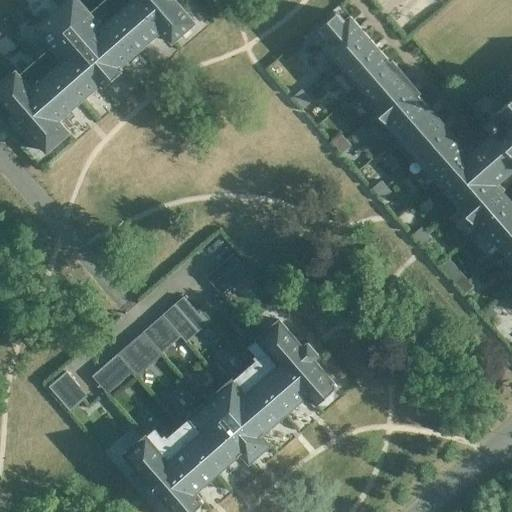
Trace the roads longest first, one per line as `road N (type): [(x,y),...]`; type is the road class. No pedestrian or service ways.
road 1 (residential): [(0,155),(137,316)]
road 2 (residential): [(420,511),(511,430)]
